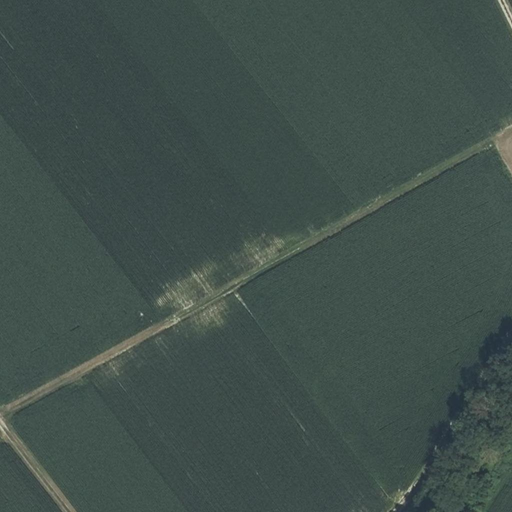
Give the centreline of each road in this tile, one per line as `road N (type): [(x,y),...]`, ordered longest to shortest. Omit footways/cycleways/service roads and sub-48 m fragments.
road 1 (track): [(511,131),(0,417)]
road 2 (track): [(400,511),(511,340)]
road 3 (track): [(0,410),(78,511)]
